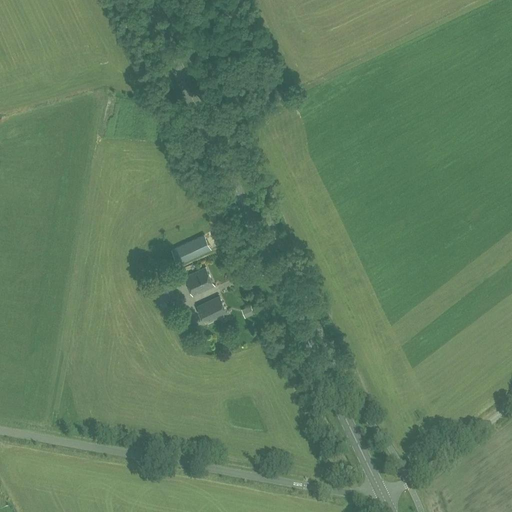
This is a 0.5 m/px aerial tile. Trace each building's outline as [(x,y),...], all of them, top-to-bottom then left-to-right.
[(179,265),(181,264),(212,249),(205,234),(172,249),(179,265)] [(157,273),(159,261),(148,259),(146,272),(157,273)] [(193,295),(215,285),(206,266),(185,277),(193,295)] [(152,287),(159,303),(177,295),(169,280),(152,287)] [(205,321),(227,311),(220,296),(199,306),(205,321)] [(251,305),(242,309),(245,317),(255,313),(251,305)]
